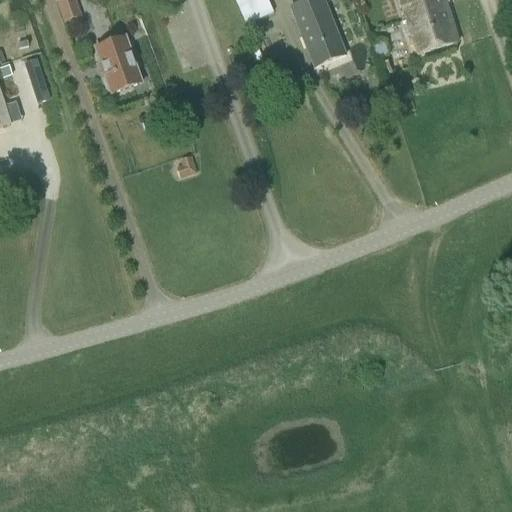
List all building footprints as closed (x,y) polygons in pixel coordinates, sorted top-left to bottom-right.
[(72,0),(63,0),(55,3),(62,24),(79,18),(72,0)] [(274,15),(267,0),(233,0),(246,28),(274,15)] [(314,69),(344,57),(321,0),(316,0),(291,10),(314,69)] [(398,0),(417,58),(457,45),(442,0),(398,0)] [(111,95),(141,85),(125,40),(95,50),(111,95)] [(27,43),(17,45),(19,51),(28,48),(27,43)] [(37,63),(25,67),(38,107),(50,103),(37,63)] [(9,68),(0,71),(3,79),(11,77),(9,68)] [(0,129),(9,126),(0,97),(0,129)] [(182,169),(177,171),(180,181),(196,176),(192,160),(181,164),(182,169)]
